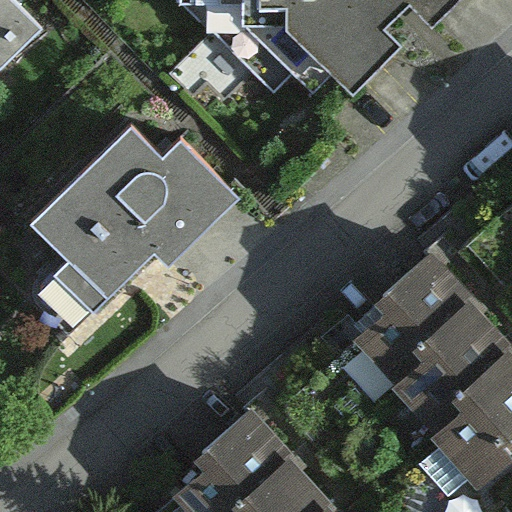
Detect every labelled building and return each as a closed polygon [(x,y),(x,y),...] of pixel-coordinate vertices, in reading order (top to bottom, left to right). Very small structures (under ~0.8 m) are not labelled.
[(0,0),(0,62),(40,27),(15,0),(0,0)] [(188,0),(277,91),(298,70),(316,89),(340,66),(355,81),(403,35),(390,22),(412,0),(417,0),(439,21),(460,0),(188,0)] [(64,246),(50,259),(97,309),(152,256),(161,265),(241,190),(188,134),(167,153),(138,122),(37,217),(64,246)] [(470,316),(427,270),(357,333),(399,380),(470,316)] [(511,363),(511,362),(470,316),(399,380),(442,427),(511,363)] [(511,449),(511,363),(442,427),(485,474),(511,449)] [(250,511),(290,477),(248,431),(177,495),(192,511),(250,511)] [(321,511),(290,477),(250,511),(321,511)]
